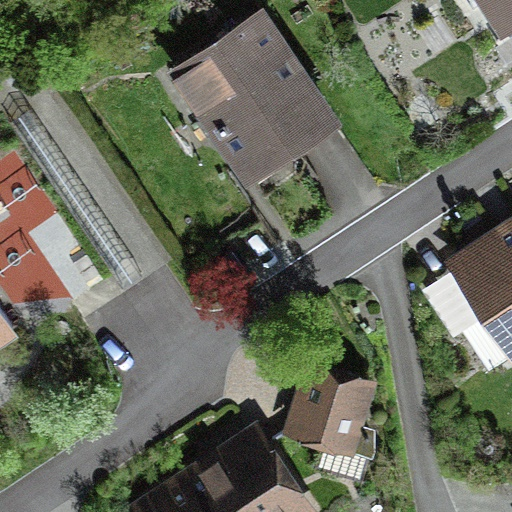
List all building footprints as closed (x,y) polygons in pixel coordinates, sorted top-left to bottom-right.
[(511,0),(491,0),(505,21),(511,16),(511,0)] [(260,11),(177,68),(249,173),(332,116),(260,11)] [(29,108),(10,121),(122,285),(141,271),(29,108)] [(511,343),(511,227),(458,262),(511,343)] [(0,320),(3,318),(10,327),(14,324),(0,304),(0,320)] [(355,425),(368,384),(310,366),(292,423),(370,448),(370,429),(355,425)] [(296,511),(303,507),(254,433),(147,504),(152,511),(296,511)]
